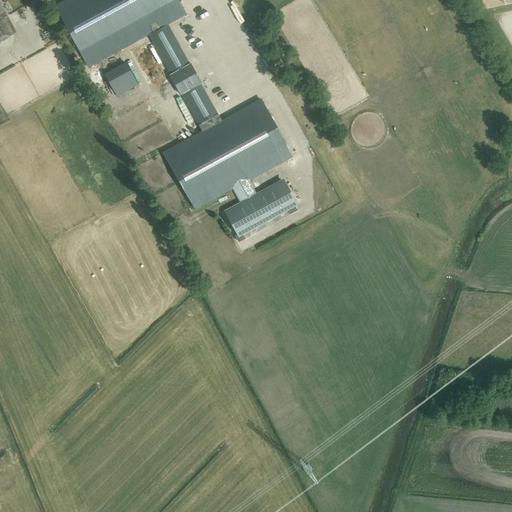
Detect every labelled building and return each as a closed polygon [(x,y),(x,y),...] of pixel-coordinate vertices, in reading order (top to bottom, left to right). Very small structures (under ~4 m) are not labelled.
[(66,0),(55,6),(89,67),(149,35),(158,30),(168,25),(186,15),(177,0),(66,0)] [(0,41),(16,33),(0,3),(0,41)] [(202,131),(221,121),(210,102),(200,84),(201,83),(196,73),(190,63),(189,64),(179,44),(168,25),(158,30),(149,35),(159,54),(170,74),(170,75),(175,85),(180,95),(181,94),(188,106),(195,119),(199,125),(202,131)] [(49,33),(38,37),(41,45),(52,41),(49,33)] [(139,85),(126,62),(103,73),(116,98),(139,85)] [(233,188),(248,180),(292,156),(261,99),(221,121),(202,131),(177,145),(164,152),(192,203),(195,208),(233,188)] [(257,196),(248,180),(233,188),(242,204),(226,213),(238,234),(235,235),(239,242),(245,238),(242,232),(286,208),(289,214),(297,210),(294,204),(296,203),(284,181),(257,196)] [(177,223),(180,228),(186,225),(184,219),(177,223)]
